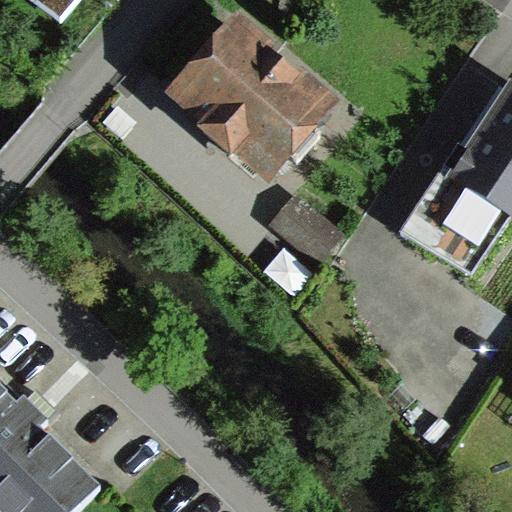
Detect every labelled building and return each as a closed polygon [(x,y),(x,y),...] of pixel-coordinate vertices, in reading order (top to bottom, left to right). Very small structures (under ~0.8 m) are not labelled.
[(82,0),(35,0),(63,23),(82,0)] [(345,116),(244,26),(174,104),(206,133),(202,138),(232,164),(236,160),(275,194),(345,116)] [(511,91),(509,90),(464,163),(454,157),(403,240),(473,283),(507,227),(511,229),(511,91)] [(348,238),(295,196),(269,230),(322,271),(348,238)] [(0,394),(0,511),(84,511),(101,495),(0,394)] [(445,424),(419,404),(403,424),(429,444),(445,424)]
